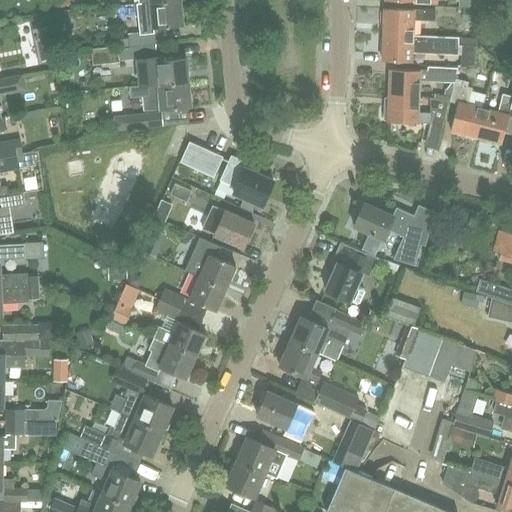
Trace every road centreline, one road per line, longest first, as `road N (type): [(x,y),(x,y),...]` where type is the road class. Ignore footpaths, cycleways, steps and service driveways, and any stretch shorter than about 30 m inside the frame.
road 1 (residential): [(329,147),(172,511)]
road 2 (residential): [(329,147),(237,118),(221,0)]
road 3 (residential): [(511,195),(329,147)]
road 4 (residential): [(336,0),(329,147)]
